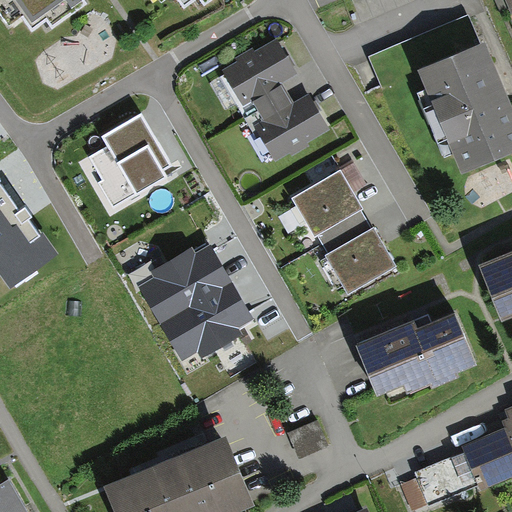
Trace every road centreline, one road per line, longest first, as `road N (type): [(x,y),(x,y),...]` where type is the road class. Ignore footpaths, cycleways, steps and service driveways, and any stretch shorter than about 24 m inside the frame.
road 1 (unclassified): [(277,511),(511,386)]
road 2 (unclassified): [(290,0),(418,212)]
road 3 (residential): [(0,410),(64,511)]
